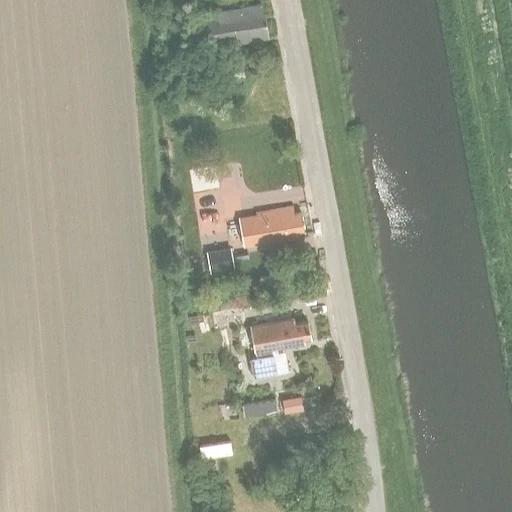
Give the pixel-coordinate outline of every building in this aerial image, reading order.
[(201,22),(205,49),(269,40),(264,8),(219,15),(219,19),(201,22)] [(301,241),(300,234),(305,233),(302,214),(296,215),(295,208),(256,214),(257,217),(238,220),(243,250),(301,241)] [(234,268),(232,255),(207,259),(209,272),(234,268)] [(218,329),(247,325),(245,310),(215,315),(218,329)] [(293,319),(238,330),(243,354),(276,348),(276,350),(304,345),(303,341),(312,339),(309,321),(308,321),(294,324),(293,319)] [(273,355),(249,359),(253,379),(276,375),(273,355)] [(296,398),(282,400),(284,412),(297,410),(296,398)] [(274,400),(242,405),(243,417),(276,412),(274,400)] [(230,442),(199,445),(201,457),(231,454),(230,442)]
